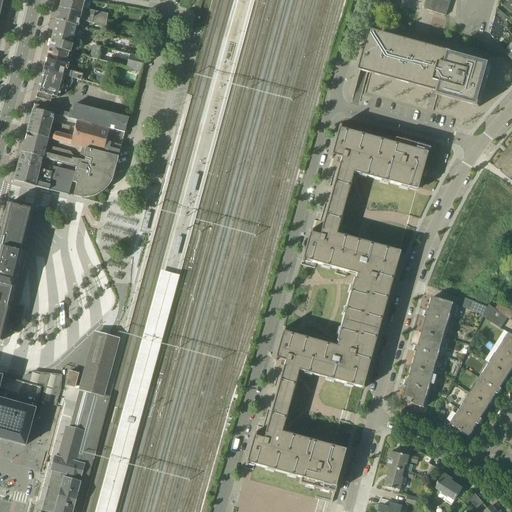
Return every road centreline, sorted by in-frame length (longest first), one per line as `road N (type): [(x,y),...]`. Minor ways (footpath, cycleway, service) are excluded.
road 1 (residential): [(220,511),(332,103)]
road 2 (unknown): [(235,511),(328,154),(324,133)]
road 3 (residential): [(374,417),(412,276),(479,144)]
road 4 (residential): [(479,144),(332,103)]
road 5 (secondary): [(3,117),(31,0)]
